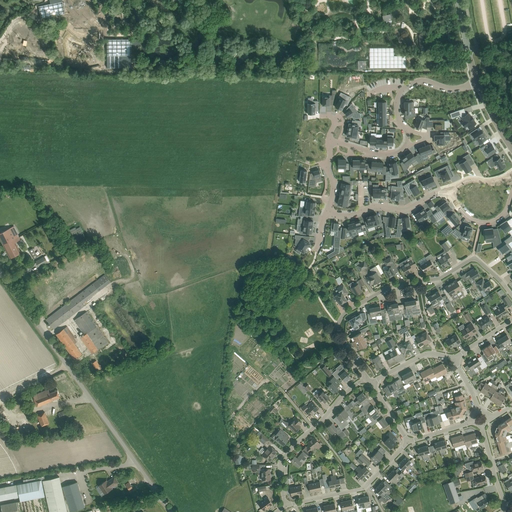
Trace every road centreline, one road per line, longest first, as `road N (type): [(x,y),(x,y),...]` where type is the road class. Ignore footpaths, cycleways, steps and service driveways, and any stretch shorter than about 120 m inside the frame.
road 1 (unclassified): [(171,511),(0,275)]
road 2 (residential): [(511,295),(473,257),(439,279),(392,285),(346,311),(336,340),(365,379)]
road 3 (residential): [(286,505),(281,459),(365,379)]
road 4 (residential): [(286,505),(363,489),(407,442)]
road 5 (residential): [(451,193),(407,209),(375,204),(327,212)]
